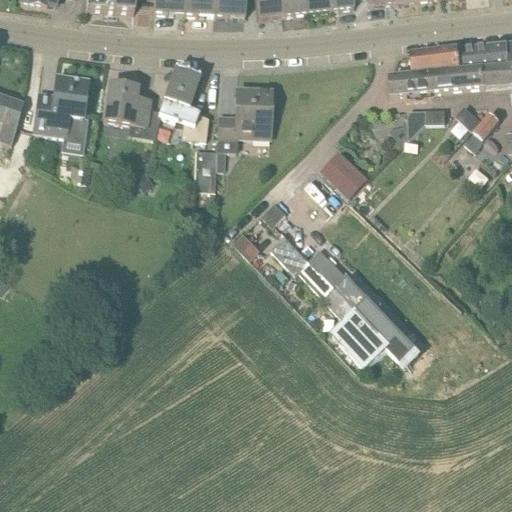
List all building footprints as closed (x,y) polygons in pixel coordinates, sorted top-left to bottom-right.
[(19,0),(19,5),(55,11),(56,0),(19,0)] [(133,17),(134,0),(87,0),(87,15),(133,17)] [(184,20),(184,0),(153,0),(152,18),(184,20)] [(213,21),(214,0),(184,0),(184,20),(213,21)] [(214,0),(213,21),(244,23),(245,0),(214,0)] [(281,21),(278,0),(254,0),(257,23),(281,21)] [(278,0),(281,21),(304,18),(302,0),(278,0)] [(329,15),(327,0),(302,0),(304,18),(329,15)] [(355,12),(353,0),(327,0),(329,15),(355,12)] [(367,0),(369,11),(393,8),(392,0),(367,0)] [(461,73),(484,71),(510,69),(507,47),(459,53),(461,73)] [(415,78),(431,76),(461,73),(459,53),(413,59),(415,78)] [(511,68),(510,69),(484,71),(485,92),(485,93),(511,90),(511,68)] [(433,97),(485,92),(484,71),(461,73),(431,76),(433,97)] [(185,114),(199,82),(174,74),(168,93),(160,115),(159,119),(182,129),(181,144),(199,145),(200,142),(208,124),(185,114)] [(391,101),(433,97),(431,76),(415,78),(415,80),(389,83),(391,101)] [(85,104),(87,86),(56,82),(53,100),(37,98),(31,137),(65,142),(84,145),(86,125),(82,125),(83,119),(87,120),(89,105),(85,104)] [(150,119),(133,114),(136,94),(109,89),(106,109),(103,126),(130,131),(128,140),(153,145),(159,119),(160,115),(151,113),(150,119)] [(269,143),(270,118),(270,98),(236,97),(235,123),(218,123),(217,156),(224,157),(235,157),(236,142),(269,143)] [(22,110),(0,102),(0,147),(11,151),(22,110)] [(473,136),(482,126),(464,111),(456,121),(473,136)] [(412,143),(426,130),(425,117),(407,117),(407,139),(412,143)] [(426,130),(445,130),(445,117),(425,117),(426,130)] [(482,126),(473,136),(463,149),(473,157),(500,125),(490,117),(482,126)] [(215,175),(215,157),(196,156),(194,195),(214,195),(215,175)] [(224,157),(217,156),(215,157),(215,175),(223,175),(224,157)] [(368,184),(339,156),(320,175),(349,203),(368,184)] [(133,184),(142,196),(152,188),(143,176),(133,184)] [(261,221),(271,231),(285,217),(275,207),(261,221)] [(260,255),(244,238),(233,248),(250,265),(260,255)] [(388,353),(307,266),(284,241),(271,253),(294,278),(297,275),(322,302),(344,326),(331,338),(364,375),(388,353)] [(403,369),(417,356),(319,255),(307,266),(388,353),(403,369)] [(465,361),(471,363),(475,355),(469,352),(465,361)]
